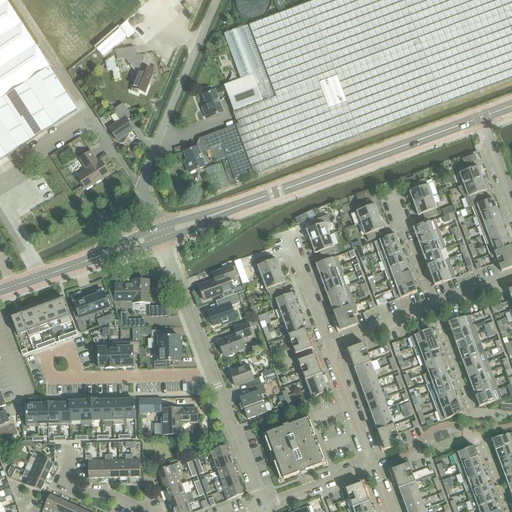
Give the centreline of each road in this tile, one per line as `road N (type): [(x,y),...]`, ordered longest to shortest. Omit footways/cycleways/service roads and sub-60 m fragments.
road 1 (tertiary): [(480,118),(158,234)]
road 2 (unclassified): [(158,234),(144,169),(216,0)]
road 3 (residential): [(507,511),(433,308)]
road 4 (tertiary): [(158,234),(0,291)]
road 5 (tertiary): [(212,378),(158,234)]
road 6 (tertiary): [(261,508),(212,378)]
road 7 (residential): [(78,378),(212,378)]
road 8 (residential): [(147,511),(64,484),(70,443)]
road 9 (residential): [(374,465),(329,346)]
road 10 (residential): [(433,308),(391,194)]
road 11 (residential): [(261,508),(374,465)]
